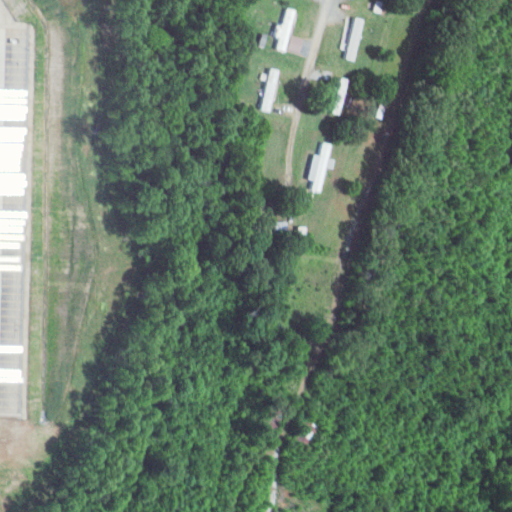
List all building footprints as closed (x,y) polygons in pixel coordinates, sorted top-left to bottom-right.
[(290,9),(279,7),(269,47),(294,53),(297,39),(284,35),(290,9)] [(347,61),(359,19),(350,17),(338,58),(347,61)] [(272,69),(263,67),(254,109),(264,112),(272,69)] [(328,113),(337,114),(342,78),(333,77),(328,113)] [(321,167),(329,168),(331,159),(324,158),(327,144),(317,142),(314,155),(307,154),(302,179),(307,180),(305,190),(316,192),(321,167)]
